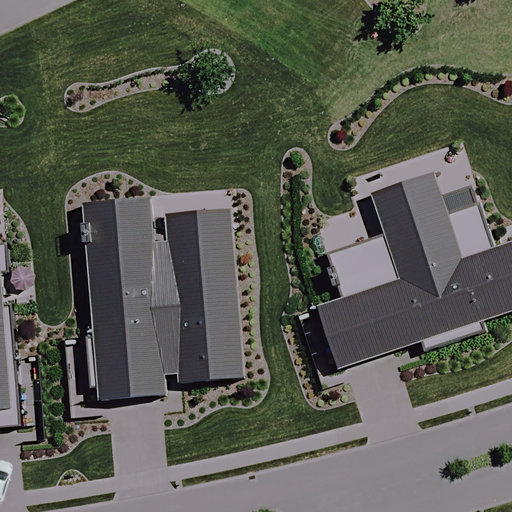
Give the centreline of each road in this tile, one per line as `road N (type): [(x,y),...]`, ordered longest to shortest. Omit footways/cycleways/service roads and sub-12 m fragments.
road 1 (residential): [(160,511),(370,467),(511,418)]
road 2 (residential): [(511,475),(382,511)]
